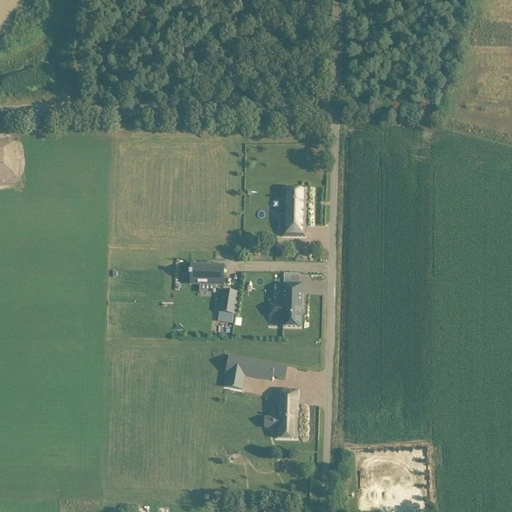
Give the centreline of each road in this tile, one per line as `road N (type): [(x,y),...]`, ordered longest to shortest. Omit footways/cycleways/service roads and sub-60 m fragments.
road 1 (unclassified): [(322,511),(333,118)]
road 2 (unclassified): [(333,118),(0,114)]
